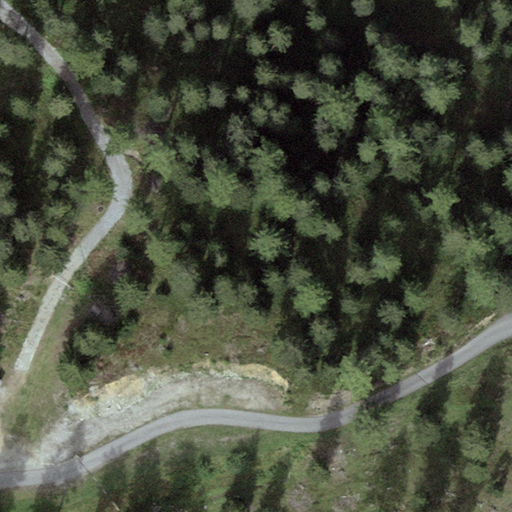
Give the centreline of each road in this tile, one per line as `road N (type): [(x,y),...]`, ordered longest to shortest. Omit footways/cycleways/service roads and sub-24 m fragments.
road 1 (track): [(511,326),(336,419),(291,425),(184,418),(76,467),(0,482)]
road 2 (track): [(0,439),(57,285),(116,213),(123,192),(122,173),(49,47),(0,5)]
